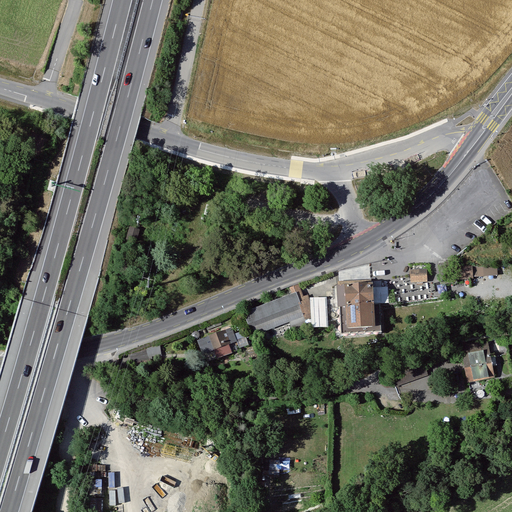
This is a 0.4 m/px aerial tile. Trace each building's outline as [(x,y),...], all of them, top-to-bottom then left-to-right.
[(189,204),(186,202),(181,212),(184,214),(189,204)] [(139,232),(129,229),(126,241),(136,244),(139,232)] [(482,244),(476,246),(479,254),(485,252),(482,244)] [(445,264),(440,264),(440,278),(448,278),(448,265),(453,265),(453,258),(445,258),(445,264)] [(473,278),(473,265),(456,266),(457,279),(473,278)] [(497,266),(475,268),(475,276),(497,275),(497,266)] [(426,270),(411,271),(411,282),(427,281),(426,270)] [(342,334),(381,332),(380,303),(375,304),(373,281),(337,282),(338,306),(341,305),(342,334)] [(300,302),(295,291),(243,312),(249,328),(250,327),(253,335),(289,320),(293,329),(307,323),(305,318),(314,314),(308,299),(300,302)] [(235,333),(232,326),(199,339),(204,352),(215,347),(219,357),(231,352),(228,344),(247,337),(244,330),(235,333)] [(487,340),(460,344),(467,382),(494,378),(487,340)] [(161,355),(160,346),(147,347),(148,356),(161,355)] [(428,375),(421,357),(389,369),(395,387),(428,375)] [(150,360),(132,363),(133,369),(151,366),(150,360)] [(280,460),(264,460),(263,476),(279,477),(280,460)] [(121,495),(110,496),(111,509),(122,508),(121,495)]
